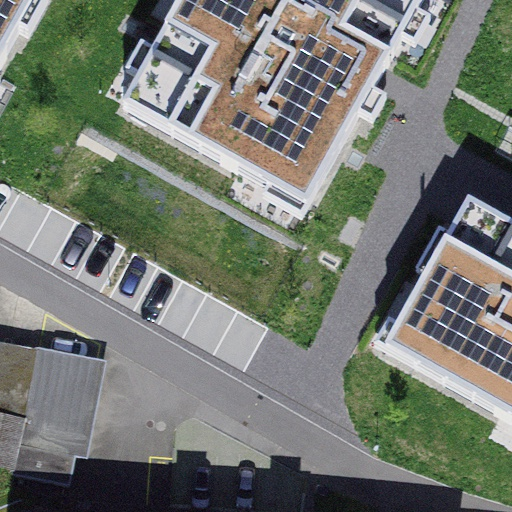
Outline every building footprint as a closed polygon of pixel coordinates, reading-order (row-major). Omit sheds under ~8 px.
[(0,0),(0,71),(39,0),(0,0)] [(425,0),(184,0),(122,111),(306,214),(425,0)] [(511,230),(468,207),(385,355),(511,426),(511,230)] [(0,466),(11,469),(33,365),(0,359),(0,466)] [(33,365),(11,469),(79,483),(99,379),(33,365)]
